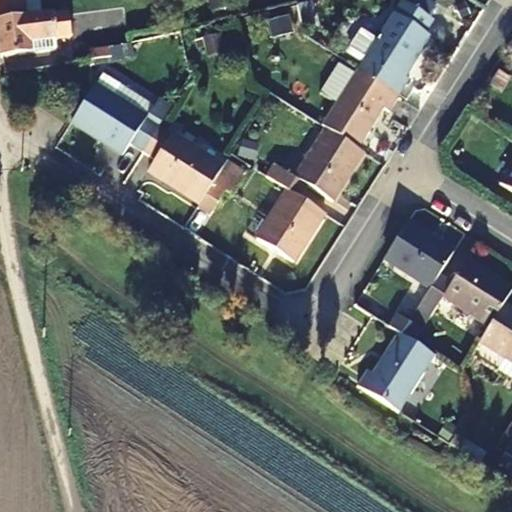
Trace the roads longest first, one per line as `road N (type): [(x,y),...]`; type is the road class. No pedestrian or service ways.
road 1 (residential): [(411,170),(333,293),(277,309),(0,130)]
road 2 (residential): [(0,174),(69,511)]
road 3 (residential): [(511,2),(411,170)]
road 4 (residential): [(511,238),(411,170)]
